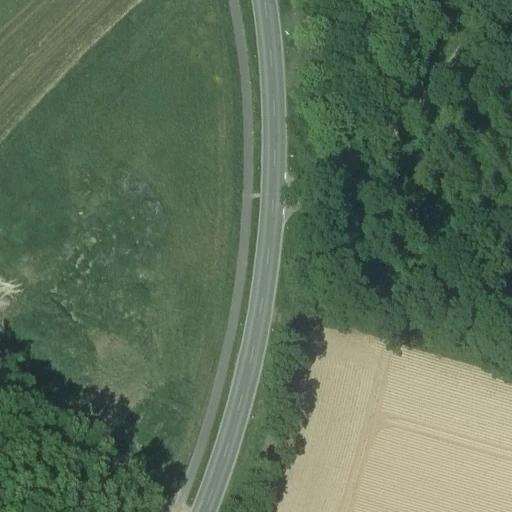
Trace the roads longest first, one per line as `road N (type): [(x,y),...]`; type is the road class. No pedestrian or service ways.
road 1 (unclassified): [(497,0),(453,84),(269,234)]
road 2 (tertiary): [(269,234),(237,410),(203,511)]
road 3 (tertiary): [(263,0),(273,103),(269,234)]
road 4 (track): [(0,360),(169,511)]
